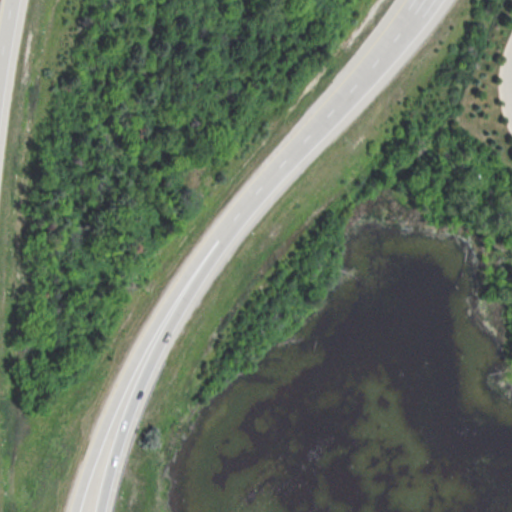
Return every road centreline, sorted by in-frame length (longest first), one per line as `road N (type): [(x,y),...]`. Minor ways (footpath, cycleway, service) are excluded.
road 1 (motorway): [(73,511),(116,395),(153,326),(213,232),(235,216)]
road 2 (motorway): [(101,511),(116,447),(160,340),(235,216)]
road 3 (motorway): [(235,216),(416,10)]
